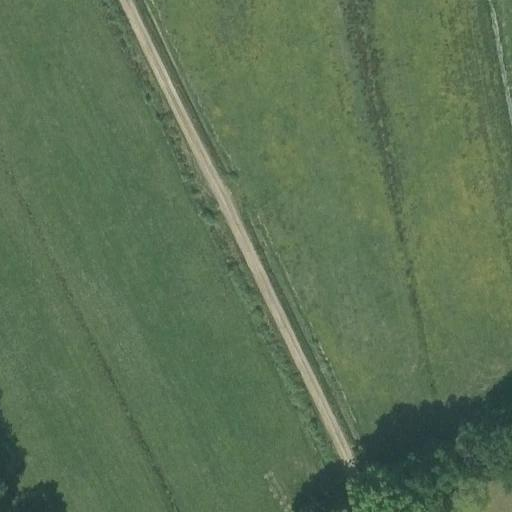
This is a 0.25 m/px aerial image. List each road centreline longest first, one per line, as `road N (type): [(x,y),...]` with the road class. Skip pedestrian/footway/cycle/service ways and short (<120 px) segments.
road 1 (track): [(362,511),(119,0)]
road 2 (track): [(511,443),(367,511)]
